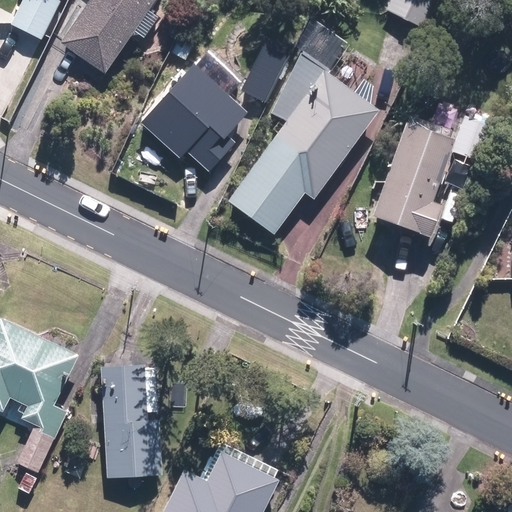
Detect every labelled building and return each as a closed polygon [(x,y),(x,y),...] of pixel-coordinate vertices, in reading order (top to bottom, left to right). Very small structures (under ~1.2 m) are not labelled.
[(63,2),(59,0),(25,0),(14,23),(45,38),(63,2)] [(157,0),(92,0),(64,41),(108,72),(157,0)] [(440,0),(392,0),(388,10),(426,29),(440,0)] [(202,29),(186,21),(171,52),(187,60),(202,29)] [(228,206),(273,240),(305,197),(313,203),(379,116),(326,77),(347,49),(313,24),(292,51),(303,60),(271,114),(288,125),(228,206)] [(291,47),(265,36),(244,88),(270,99),(291,47)] [(187,156),(209,177),(237,148),(200,114),(208,105),(184,82),(142,129),(180,164),(187,156)] [(373,215),(431,235),(442,204),(433,201),(451,150),(480,160),(493,124),(464,114),(455,138),(406,121),(373,215)] [(479,170),(456,159),(439,197),(462,207),(479,170)] [(28,484),(39,463),(68,403),(56,397),(80,349),(2,311),(0,315),(0,402),(4,405),(12,390),(23,396),(30,400),(25,411),(38,418),(18,460),(20,461),(12,476),(28,484)] [(145,361),(102,363),(107,471),(163,469),(160,414),(148,415),(145,361)] [(162,511),(262,511),(280,476),(221,447),(206,477),(185,467),(162,511)]
